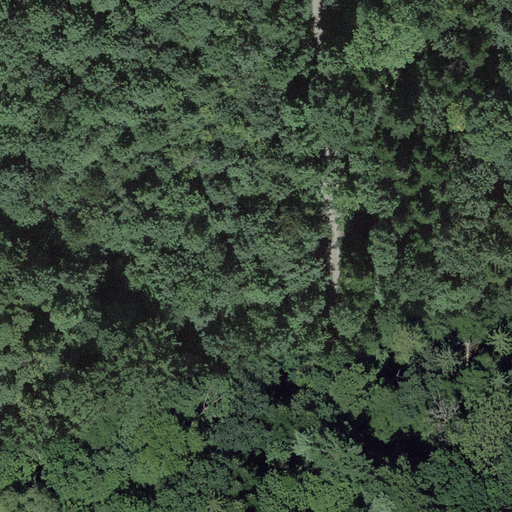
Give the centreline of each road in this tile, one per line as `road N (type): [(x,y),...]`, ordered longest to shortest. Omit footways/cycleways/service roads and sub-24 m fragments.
road 1 (track): [(0,241),(109,318),(456,511)]
road 2 (track): [(340,447),(324,376),(310,228),(317,0)]
